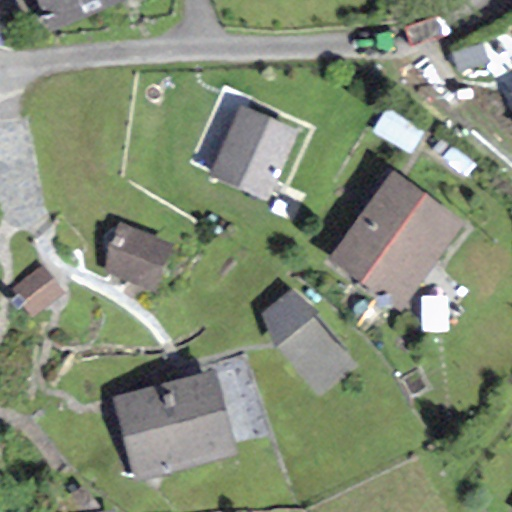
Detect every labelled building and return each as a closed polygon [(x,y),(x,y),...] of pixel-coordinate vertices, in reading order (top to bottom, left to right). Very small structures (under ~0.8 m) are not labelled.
[(37,0),(51,31),(123,0),(37,0)] [(452,52),(458,72),(489,64),(483,44),(452,52)] [(297,133),(240,107),(208,177),(265,203),(297,133)] [(466,222),(392,171),(329,261),(402,312),(466,222)] [(172,247),(117,224),(103,272),(154,293),(172,247)] [(64,293),(41,266),(9,292),(32,320),(64,293)] [(292,291),(261,315),(275,347),(318,314),(292,291)] [(216,370),(113,398),(136,482),(239,454),(216,370)]
